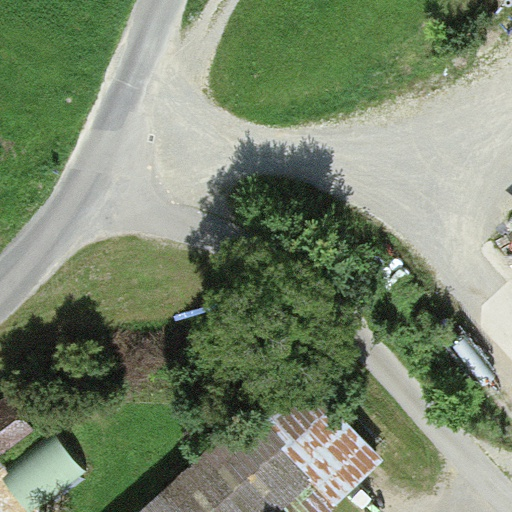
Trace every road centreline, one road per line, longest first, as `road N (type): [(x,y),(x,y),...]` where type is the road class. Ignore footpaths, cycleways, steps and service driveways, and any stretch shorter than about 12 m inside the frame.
road 1 (track): [(230,0),(87,195),(236,232),(300,267),(511,504)]
road 2 (unclassified): [(173,0),(87,195),(0,306)]
